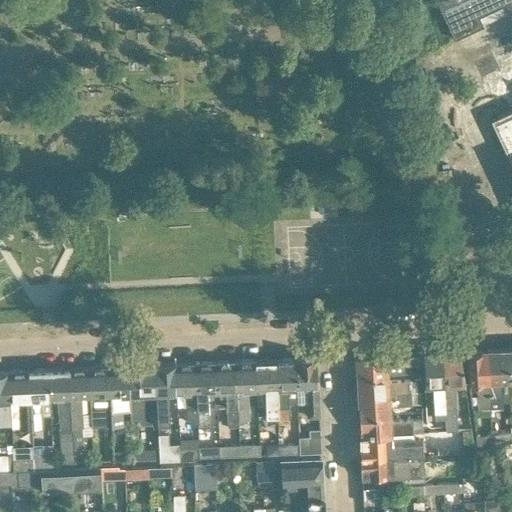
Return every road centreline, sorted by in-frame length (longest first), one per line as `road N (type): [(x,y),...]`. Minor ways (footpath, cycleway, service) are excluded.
road 1 (residential): [(335,334),(0,352)]
road 2 (residential): [(344,511),(335,334)]
road 3 (residential): [(511,323),(335,334)]
